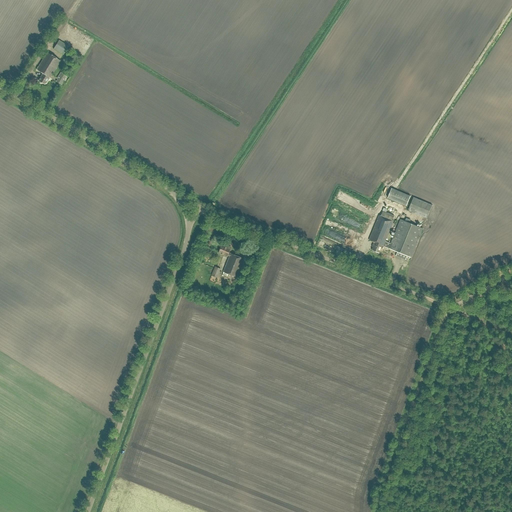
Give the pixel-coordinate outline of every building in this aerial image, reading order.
[(60,60),(47,52),(37,69),(43,73),(38,81),(44,84),(49,77),(49,78),(60,60)] [(66,76),(59,73),(56,78),(57,79),(55,81),(61,85),(66,76)] [(410,196),(391,188),(387,198),(406,206),(410,196)] [(340,191),(337,197),(344,201),(347,195),(340,191)] [(432,205),(413,197),(408,211),(427,218),(432,205)] [(422,228),(400,219),(391,244),(385,241),(393,221),(379,215),(369,240),(375,243),(372,250),(379,253),(382,246),(410,257),(422,228)] [(347,234),(345,239),(351,241),(355,230),(344,227),(342,232),(347,234)] [(227,247),(222,245),(219,252),(228,256),(228,255),(230,256),(223,272),(238,277),(245,259),(231,253),(229,253),(231,248),(228,246),(227,247)] [(221,269),(215,266),(211,275),(218,278),(220,272),(220,271),(221,269)]
